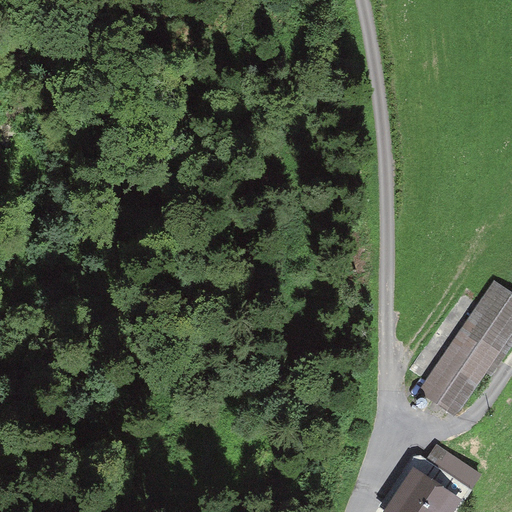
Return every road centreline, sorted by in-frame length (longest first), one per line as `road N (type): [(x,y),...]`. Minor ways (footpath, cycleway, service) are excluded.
road 1 (track): [(357,511),(386,429),(389,385),(384,150),(362,0)]
road 2 (track): [(386,429),(453,429),(511,366)]
